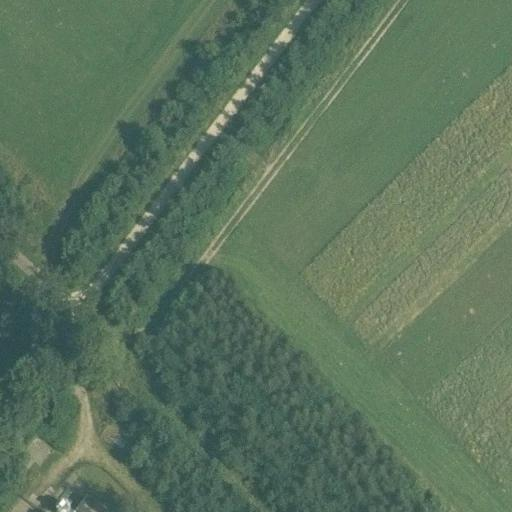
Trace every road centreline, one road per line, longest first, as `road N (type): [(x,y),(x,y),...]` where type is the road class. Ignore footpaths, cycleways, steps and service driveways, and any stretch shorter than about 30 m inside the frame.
road 1 (track): [(78,316),(314,0)]
road 2 (track): [(157,511),(82,426),(61,336)]
